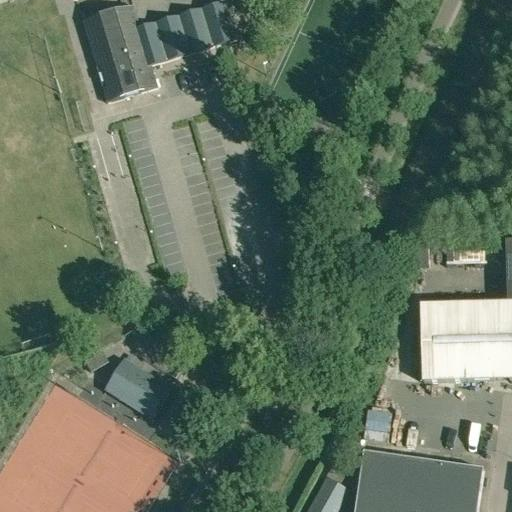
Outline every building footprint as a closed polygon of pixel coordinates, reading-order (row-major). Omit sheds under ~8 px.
[(134,8),(84,23),(109,105),(159,89),(152,67),(237,41),(226,3),(141,29),(134,8)] [(511,244),(510,244),(511,306),(422,308),(424,384),(511,382),(511,244)] [(92,373),(109,363),(102,353),(86,362),(92,373)] [(109,388),(154,417),(172,390),(126,361),(109,388)] [(356,511),(478,511),(484,472),(364,455),(356,511)] [(327,481),(309,511),(340,511),(350,494),(327,481)]
